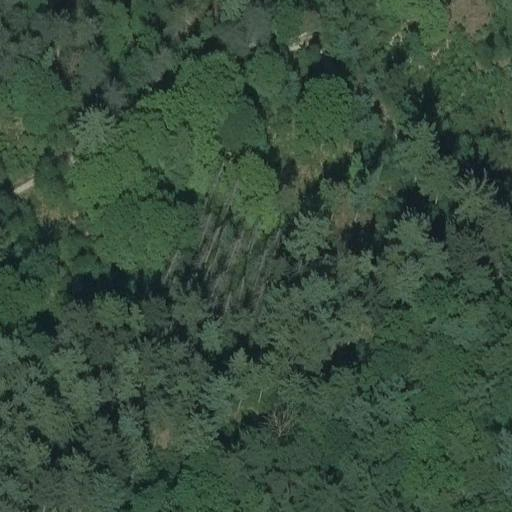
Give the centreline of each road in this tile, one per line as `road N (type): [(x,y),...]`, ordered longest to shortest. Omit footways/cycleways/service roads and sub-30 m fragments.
road 1 (track): [(511,260),(163,511)]
road 2 (track): [(0,205),(298,37)]
road 3 (track): [(502,266),(306,43)]
